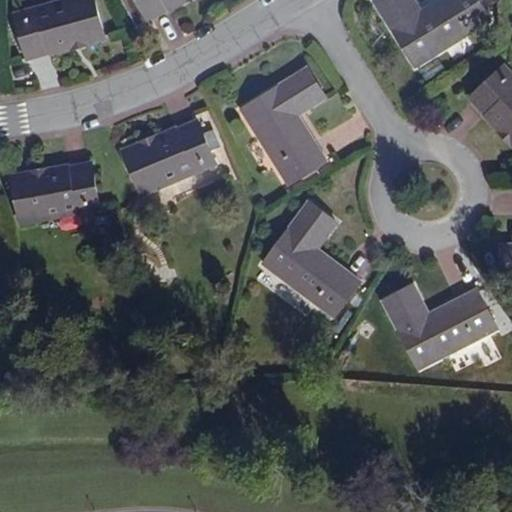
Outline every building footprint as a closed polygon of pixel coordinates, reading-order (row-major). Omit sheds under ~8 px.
[(75,0),(16,17),(28,58),(105,36),(94,0),(75,0)] [(138,0),(148,17),(179,0),(138,0)] [(410,0),(379,0),(374,3),(413,68),(490,21),(477,0),(443,0),(419,14),(410,0)] [(511,76),(504,68),(470,99),(511,144),(511,76)] [(306,71),(242,111),(287,186),(301,178),(303,182),(316,174),(314,170),(324,164),(296,117),(323,100),(306,71)] [(197,121),(123,153),(142,195),(215,163),(210,150),(218,147),(212,131),(203,134),(197,121)] [(91,164),(11,178),(19,223),(99,209),(91,164)] [(335,224),(308,204),(264,265),(334,316),(359,283),(315,251),(335,224)] [(511,246),(501,247),(502,280),(511,279),(511,246)] [(414,288),(384,303),(418,371),(497,331),(478,293),(429,317),(414,288)]
